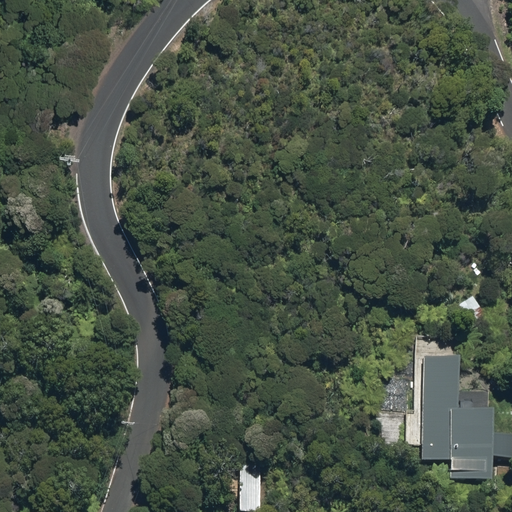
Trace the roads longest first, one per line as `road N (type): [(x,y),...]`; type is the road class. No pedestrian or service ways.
road 1 (unclassified): [(118,511),(143,435),(151,335),(98,215),(97,138),(130,66),(185,0)]
road 2 (unclassified): [(453,0),(511,110)]
